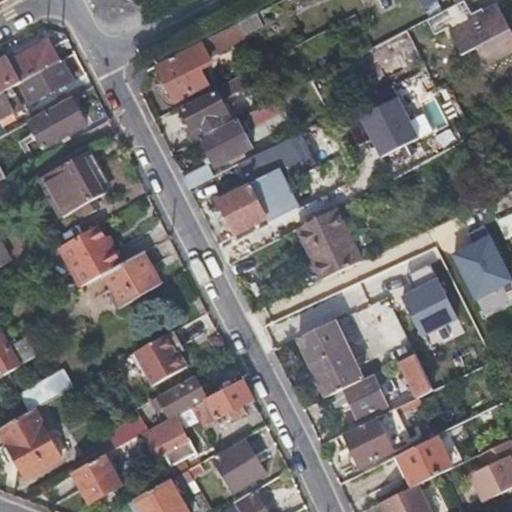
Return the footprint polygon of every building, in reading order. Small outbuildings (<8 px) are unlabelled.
[(420,0),(429,15),(444,7),(440,0),(420,0)] [(459,51),(508,25),(497,4),(483,11),(480,6),(469,12),(464,0),(426,20),(434,33),(446,26),(459,51)] [(255,12),(237,22),(243,33),(261,24),(255,12)] [(198,42),(202,50),(206,58),(245,38),(243,33),(237,22),(198,42)] [(511,49),(511,32),(508,25),(459,51),(461,55),(475,48),(483,63),(511,49)] [(18,84),(57,62),(46,42),(35,48),(27,53),(8,63),(18,84)] [(175,103),(183,98),(192,94),(191,92),(205,85),(198,69),(209,63),(206,58),(202,50),(198,42),(155,65),(175,103)] [(24,48),(27,53),(35,48),(32,43),(24,48)] [(18,84),(8,63),(5,58),(0,61),(0,93),(10,88),(17,85),(18,84)] [(60,61),(57,62),(18,84),(17,85),(28,105),(71,81),(60,61)] [(0,93),(0,119),(20,108),(10,88),(0,93)] [(438,98),(453,127),(465,121),(450,91),(438,98)] [(220,127),(230,122),(214,92),(182,109),(192,129),(214,117),(220,127)] [(381,158),(423,142),(405,95),(363,112),(381,158)] [(68,98),(25,122),(40,148),(83,124),(68,98)] [(282,109),(276,98),(246,114),(252,125),(282,109)] [(188,131),(194,141),(199,138),(220,127),(214,117),(192,129),(188,131)] [(235,119),(230,122),(220,127),(199,138),(215,166),(227,160),(229,163),(236,160),(243,156),(242,153),(251,148),(235,119)] [(238,164),(248,184),(310,153),(299,132),(271,147),(266,150),(238,164)] [(84,219),(92,215),(99,210),(94,201),(99,198),(106,193),(96,174),(104,169),(93,148),(41,178),(65,218),(79,209),(84,219)] [(310,153),(248,184),(217,200),(234,234),(265,219),(268,224),(297,208),(284,182),(317,166),(310,153)] [(190,189),(202,183),(214,177),(208,165),(184,177),(190,189)] [(115,189),(104,169),(96,174),(106,193),(115,189)] [(105,207),(99,198),(94,201),(99,210),(105,207)] [(500,224),(507,220),(511,217),(511,210),(509,204),(494,211),(500,224)] [(322,280),(341,271),(360,262),(335,209),(297,229),(322,280)] [(105,272),(123,261),(112,241),(108,243),(104,236),(97,224),(57,247),(80,286),(105,272)] [(511,269),(498,234),(454,252),(474,302),(511,287),(511,269)] [(0,267),(10,262),(0,242),(0,267)] [(141,251),(123,261),(105,272),(123,304),(159,284),(141,251)] [(426,341),(464,320),(440,277),(403,298),(426,341)] [(305,317),(312,331),(333,321),(326,308),(305,317)] [(325,398),(343,390),(362,381),(348,351),(337,329),(333,321),(312,331),(296,339),(325,398)] [(0,331),(0,377),(22,365),(1,330),(0,331)] [(172,330),(129,355),(140,374),(145,371),(152,385),(186,366),(178,352),(183,349),(172,330)] [(429,352),(417,358),(422,369),(425,368),(434,385),(446,379),(438,362),(435,363),(429,352)] [(422,369),(417,358),(415,355),(400,362),(417,398),(432,391),(422,369)] [(66,369),(22,392),(32,409),(75,386),(66,369)] [(362,381),(343,390),(358,419),(392,402),(390,398),(396,394),(390,381),(379,387),(373,375),(362,381)] [(207,388),(211,396),(234,383),(229,376),(207,388)] [(194,378),(176,388),(158,398),(169,417),(204,397),(201,391),(194,378)] [(194,415),(197,420),(203,432),(218,423),(216,420),(228,413),(231,419),(244,412),(241,406),(252,399),(241,379),(234,383),(211,396),(205,399),(190,408),(194,415)] [(204,397),(205,399),(211,396),(207,388),(201,391),(204,397)] [(137,420),(145,434),(157,427),(144,404),(132,410),(137,420)] [(188,418),(194,415),(190,408),(184,411),(188,418)] [(362,469),(382,459),(402,449),(414,443),(397,408),(345,433),(362,469)] [(0,428),(0,434),(11,454),(25,478),(59,459),(32,410),(0,428)] [(162,454),(166,460),(170,466),(193,452),(186,440),(182,442),(175,429),(179,427),(173,417),(157,427),(145,434),(140,436),(153,459),(162,454)] [(112,434),(119,448),(140,436),(145,434),(137,420),(112,434)] [(436,437),(417,447),(397,456),(411,485),(415,483),(416,486),(417,485),(451,469),(436,437)] [(233,492),(248,482),(264,472),(244,440),(213,460),(233,492)] [(507,457),(511,454),(511,447),(509,441),(502,444),(507,457)] [(502,444),(476,457),(481,469),(468,475),(481,501),(511,485),(511,454),(507,457),(502,444)] [(72,475),(80,489),(88,504),(119,487),(103,457),(72,475)] [(185,471),(191,480),(200,474),(195,465),(185,471)] [(182,490),(193,483),(191,480),(185,471),(174,477),(182,490)] [(139,511),(185,511),(167,481),(132,500),(139,511)] [(416,486),(377,504),(381,511),(430,511),(417,485),(416,486)] [(239,511),(265,511),(253,492),(234,504),(239,511)] [(131,511),(139,511),(132,500),(127,503),(131,511)]
